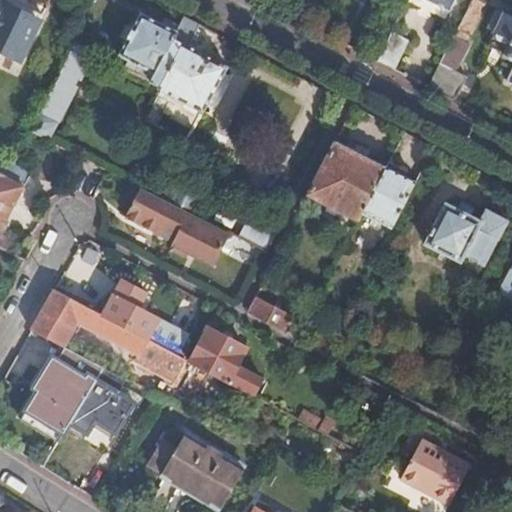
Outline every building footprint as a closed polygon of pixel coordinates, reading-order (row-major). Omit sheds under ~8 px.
[(8,0),(0,0),(0,50),(19,60),(41,15),(8,0)] [(464,41),(485,0),(471,0),(426,86),(452,99),(464,75),(455,70),(469,43),(464,41)] [(427,0),(447,10),(451,0),(427,0)] [(118,55),(153,74),(176,31),(140,12),(118,55)] [(511,17),(503,14),(488,45),(503,53),(502,55),(511,59),(511,71),(507,81),(511,83),(511,85),(511,87),(511,17)] [(188,47),(199,24),(184,16),(176,31),(153,74),(150,80),(149,82),(158,87),(157,89),(203,112),(226,67),(188,47)] [(375,60),(395,70),(410,40),(390,30),(375,60)] [(76,44),(62,72),(81,82),(96,53),(76,43),(76,44)] [(58,78),(31,133),(50,142),(78,88),(58,78)] [(363,209),(385,166),(336,141),(308,195),(357,221),(363,209)] [(0,228),(30,174),(11,164),(10,167),(3,178),(0,176),(0,228)] [(415,182),(385,166),(363,209),(393,225),(415,182)] [(162,198),(198,217),(204,204),(169,186),(162,198)] [(147,191),(141,188),(126,217),(174,241),(173,244),(213,267),(229,234),(226,232),(226,231),(198,217),(162,198),(147,191)] [(479,222),(445,205),(424,245),(460,263),(463,256),(482,265),(505,222),(485,211),(479,222)] [(511,266),(511,267),(500,288),(502,293),(511,298),(511,266)] [(123,281),(106,315),(148,338),(158,319),(139,309),(147,294),(123,281)] [(56,288),(33,328),(66,345),(79,322),(140,355),(142,351),(155,358),(151,364),(176,377),(186,358),(180,355),(157,342),(148,338),(106,315),(56,288)] [(293,316),(255,296),(247,313),(284,333),(293,316)] [(157,342),(180,355),(190,337),(167,324),(157,342)] [(209,328),(191,361),(228,380),(245,348),(209,328)] [(126,408),(74,375),(51,412),(58,415),(56,419),(58,423),(67,429),(72,428),(73,425),(103,444),(126,408)] [(357,462),(363,451),(319,428),(317,432),(237,390),(230,403),(310,445),(309,449),(323,456),(326,453),(354,468),(357,462)] [(242,466),(187,433),(178,449),(163,441),(149,463),(164,472),(162,475),(218,508),(242,466)] [(473,460),(426,436),(404,477),(451,502),(473,460)] [(339,481),(336,486),(342,490),(346,484),(339,481)]
